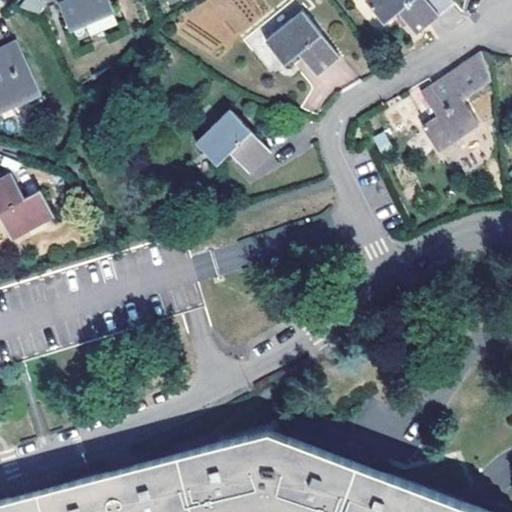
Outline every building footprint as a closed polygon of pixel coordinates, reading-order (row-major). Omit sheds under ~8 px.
[(40,0),(24,0),(21,6),(39,14),(45,2),(40,0)] [(47,0),(56,22),(99,2),(98,0),(47,0)] [(252,23),(244,0),(209,0),(192,6),(204,40),(252,23)] [(436,16),(423,0),(363,0),(382,23),(396,12),(414,34),(436,16)] [(284,43),(303,67),(327,48),(289,2),(253,31),(271,54),(284,43)] [(0,100),(28,86),(1,34),(0,34),(0,100)] [(485,79),(480,52),(450,71),(463,92),(485,79)] [(474,122),(444,74),(419,90),(433,112),(419,122),(436,147),(474,122)] [(217,145),(240,166),(260,144),(216,102),(183,137),(204,158),(217,145)] [(0,232),(39,212),(25,186),(9,194),(0,177),(0,232)] [(0,511),(240,511),(260,507),(273,511),(495,511),(263,428),(0,497),(0,511)]
